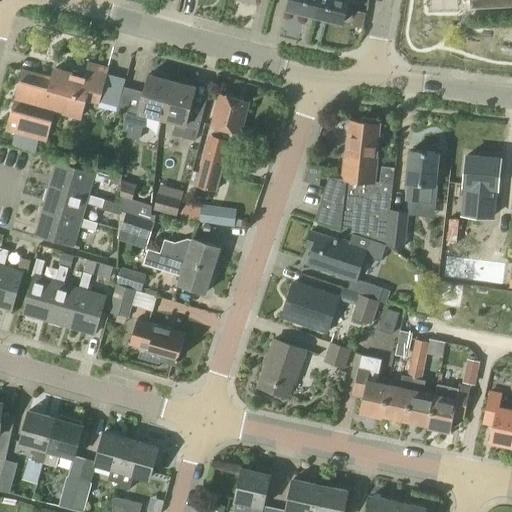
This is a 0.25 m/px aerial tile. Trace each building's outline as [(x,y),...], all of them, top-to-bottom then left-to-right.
[(288,0),(286,11),(313,18),(317,0),(288,0)] [(317,0),(313,18),(342,24),(347,2),(357,4),(358,0),(317,0)] [(511,7),(511,0),(469,0),(470,9),(511,7)] [(98,103),(107,71),(107,69),(88,64),(85,72),(73,70),(72,74),(53,69),(50,79),(23,72),(6,130),(45,141),(53,112),(78,119),(84,100),(98,103)] [(124,87),(117,107),(124,108),(123,135),(138,139),(142,127),(145,127),(148,116),(162,120),(172,81),(169,80),(170,76),(154,71),(152,76),(149,75),(144,93),(124,87)] [(172,81),(162,120),(175,124),(172,135),(195,141),(207,96),(194,92),(195,88),(192,87),(193,82),(177,77),(175,82),(172,81)] [(236,99),(232,94),(227,92),(221,95),(220,94),(211,126),(213,127),(211,135),(208,135),(194,186),(216,192),(230,140),(228,140),(230,132),(239,134),(248,102),(236,99)] [(372,182),(378,124),(375,124),(375,120),(362,118),(361,122),(349,121),(343,178),(328,177),(314,220),(385,246),(390,210),(394,168),(381,166),(379,183),(372,182)] [(435,186),(438,153),(410,150),(406,183),(405,201),(430,203),(432,186),(435,186)] [(491,201),(493,187),(496,187),(499,160),(468,157),(466,184),(477,185),(476,199),(473,198),(471,219),(475,219),(473,236),(476,236),(475,243),(479,243),(478,257),(474,257),(456,255),(454,273),(503,277),(508,219),(486,216),(488,200),(491,201)] [(55,163),(49,187),(87,198),(92,179),(108,184),(111,176),(94,171),(93,174),(55,163)] [(177,217),(183,191),(160,185),(153,210),(177,217)] [(102,208),(103,202),(87,198),(49,187),(42,211),(80,221),(81,218),(85,203),(102,208)] [(126,213),(154,221),(156,216),(151,215),(152,206),(132,200),(121,196),(121,198),(120,212),(126,213)] [(220,225),(222,208),(184,203),(180,220),(220,225)] [(390,210),(385,246),(404,248),(408,212),(390,210)] [(42,211),(35,235),(73,245),(78,226),(95,231),(97,223),(81,218),(80,221),(42,211)] [(154,221),(126,213),(123,223),(121,230),(148,239),(154,221)] [(385,246),(356,236),(354,243),(335,237),(334,240),(310,231),(306,245),(314,247),(308,263),(355,279),(363,256),(380,261),(385,246)] [(212,271),(220,247),(192,239),(190,244),(187,243),(175,246),(165,243),(162,255),(212,271)] [(0,306),(11,310),(22,273),(3,268),(8,250),(0,248),(0,306)] [(150,251),(146,265),(156,268),(180,276),(177,284),(205,293),(212,271),(162,255),(150,251)] [(44,320),(55,282),(40,278),(45,261),(36,259),(31,276),(34,277),(23,314),(26,314),(25,317),(36,321),(37,318),(44,320)] [(83,272),(91,275),(92,275),(96,263),(86,260),(83,272)] [(68,327),(78,289),(63,285),(68,268),(59,265),(55,282),(44,320),(50,322),(49,324),(60,327),(61,325),(68,327)] [(141,292),(146,275),(122,267),(117,285),(141,292)] [(78,289),(68,327),(95,335),(106,298),(86,292),(91,275),(83,272),(78,289)] [(378,300),(382,288),(355,279),(351,291),(378,300)] [(326,332),(338,297),(294,282),(282,316),(326,332)] [(141,292),(117,285),(116,284),(112,298),(108,313),(128,318),(132,305),(152,311),(157,296),(141,292)] [(371,324),(379,302),(358,294),(350,318),(371,324)] [(416,312),(430,314),(432,301),(419,298),(416,312)] [(383,320),(395,323),(398,313),(387,309),(383,320)] [(174,365),(174,363),(175,363),(177,355),(178,355),(185,335),(160,328),(161,326),(137,319),(133,332),(129,344),(141,347),(162,354),(164,354),(161,361),(174,365)] [(410,334),(399,332),(397,343),(408,346),(410,334)] [(294,383),(305,350),(274,339),(258,386),(287,396),(291,382),(294,383)] [(425,362),(428,342),(414,339),(410,358),(425,362)] [(344,369),(351,349),(329,342),(323,362),(344,369)] [(388,385),(377,383),(382,359),(360,355),(352,396),(362,398),(359,412),(381,417),(388,385)] [(421,380),(425,362),(410,358),(406,377),(414,379),(421,380)] [(465,374),(463,382),(474,384),(475,376),(465,374)] [(388,385),(381,417),(383,417),(383,414),(405,419),(411,390),(414,379),(406,377),(403,377),(401,388),(388,385)] [(411,390),(405,419),(427,424),(427,426),(428,427),(435,395),(422,392),(424,381),(421,380),(414,379),(411,390)] [(435,395),(428,427),(450,431),(453,417),(463,420),(470,387),(459,385),(458,388),(437,384),(435,395)] [(511,444),(511,411),(510,411),(511,401),(500,398),(501,394),(490,391),(483,424),(493,426),(490,440),(511,444)] [(10,436),(0,432),(0,424),(2,404),(0,403),(0,481),(6,461),(6,460),(5,460),(10,436)] [(48,450),(57,419),(29,411),(20,442),(36,447),(32,460),(44,463),(48,450)] [(75,455),(83,427),(57,419),(48,450),(44,463),(56,467),(60,454),(73,457),(68,477),(66,476),(58,506),(71,510),(79,480),(85,458),(75,455)] [(123,472),(132,441),(104,433),(96,461),(85,458),(79,480),(71,510),(80,511),(83,511),(91,483),(90,483),(95,464),(111,468),(107,480),(117,483),(116,487),(119,488),(123,472)] [(123,472),(119,488),(129,490),(133,475),(149,480),(158,449),(132,441),(123,472)] [(6,461),(0,481),(0,491),(10,493),(17,463),(6,460),(6,461)] [(242,468),(235,500),(250,503),(247,511),(261,511),(263,506),(270,474),(242,468)] [(286,511),(289,511),(314,511),(320,485),(292,479),(286,511)] [(320,485),(314,511),(342,511),(347,491),(320,485)] [(396,511),(398,502),(371,496),(367,511),(396,511)] [(139,511),(140,511),(142,504),(114,497),(112,505),(110,511),(139,511)] [(424,511),(425,508),(398,502),(396,511),(424,511)]
